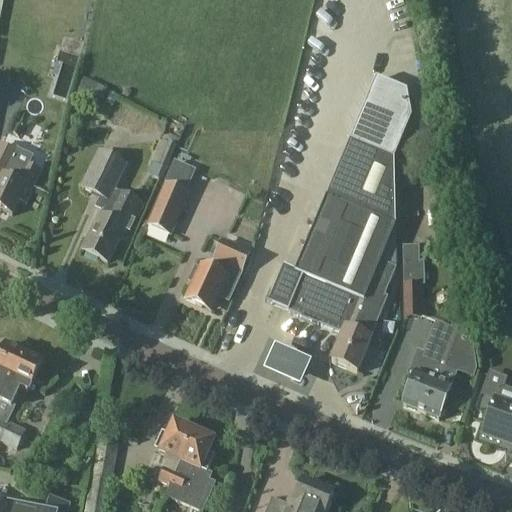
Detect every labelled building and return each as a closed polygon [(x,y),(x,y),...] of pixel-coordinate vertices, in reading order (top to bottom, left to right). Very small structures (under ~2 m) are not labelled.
[(30,90),(51,102),(63,82),(30,62),(29,64),(2,48),(0,51),(0,75),(11,82),(12,81),(29,91),(30,90)] [(83,81),(77,95),(100,106),(107,92),(83,81)] [(266,303),(266,305),(342,337),(350,318),(359,321),(363,315),(378,322),(388,300),(384,299),(396,271),(380,264),(395,228),(393,162),(410,121),(406,94),(375,81),(349,143),(326,199),(294,274),(283,269),(268,304),(266,303)] [(160,141),(150,164),(152,165),(167,171),(177,148),(166,144),(160,141)] [(1,148),(0,149),(0,214),(1,213),(12,218),(18,205),(25,208),(33,192),(41,174),(29,168),(27,167),(26,167),(25,169),(11,162),(14,154),(1,148)] [(120,242),(121,242),(125,245),(130,234),(130,233),(135,223),(136,224),(144,206),(120,194),(120,195),(115,193),(127,167),(98,153),(79,191),(99,201),(94,211),(100,214),(99,216),(100,216),(100,217),(98,216),(81,253),(108,266),(120,242)] [(218,175),(224,189),(241,182),(234,167),(218,175)] [(189,196),(165,186),(146,229),(170,239),(189,196)] [(442,211),(427,211),(427,230),(442,229),(442,211)] [(215,276),(200,269),(185,303),(211,315),(218,300),(229,305),(241,279),(239,279),(249,256),(223,244),(214,264),(220,267),(215,276)] [(419,249),(403,249),(403,288),(421,288),(424,288),(424,265),(419,265),(419,249)] [(421,288),(403,288),(404,321),(421,321),(421,288)] [(342,337),(330,365),(357,376),(371,343),(370,342),(378,322),(363,315),(359,321),(350,318),(342,337)] [(465,339),(464,336),(436,325),(424,356),(417,353),(409,375),(412,376),(408,385),(411,385),(401,409),(420,416),(438,368),(434,366),(435,362),(436,362),(443,343),(450,346),(454,335),(465,339)] [(434,366),(438,368),(420,416),(439,423),(441,419),(444,418),(446,412),(444,408),(457,374),(473,380),(476,371),(473,347),(470,347),(468,338),(464,336),(465,339),(454,335),(450,346),(443,343),(436,362),(435,362),(434,366)] [(322,361),(269,338),(254,372),(308,395),(322,361)] [(0,399),(8,387),(12,388),(14,382),(12,381),(24,356),(5,348),(4,351),(0,348),(0,399)] [(8,387),(0,399),(0,421),(8,425),(15,410),(12,409),(21,392),(27,395),(42,365),(24,356),(12,381),(14,382),(12,388),(8,387)] [(511,450),(511,405),(495,399),(480,439),(511,450)] [(8,425),(0,421),(0,445),(16,454),(26,434),(8,425)] [(193,435),(194,433),(173,423),(166,438),(162,436),(155,450),(159,452),(158,456),(165,460),(161,470),(163,471),(158,484),(169,489),(170,487),(182,461),(193,435)] [(170,487),(169,489),(166,499),(193,511),(203,511),(215,486),(209,483),(212,477),(207,475),(214,459),(209,457),(216,443),(194,433),(193,435),(182,461),(170,487)] [(97,444),(84,511),(106,511),(118,448),(97,444)] [(146,471),(124,470),(124,486),(145,487),(146,471)] [(272,501),(267,511),(326,511),(333,496),(302,482),(294,501),(288,499),(285,507),(272,501)] [(36,511),(7,503),(3,511),(68,511),(70,506),(49,500),(45,511),(36,511)]
